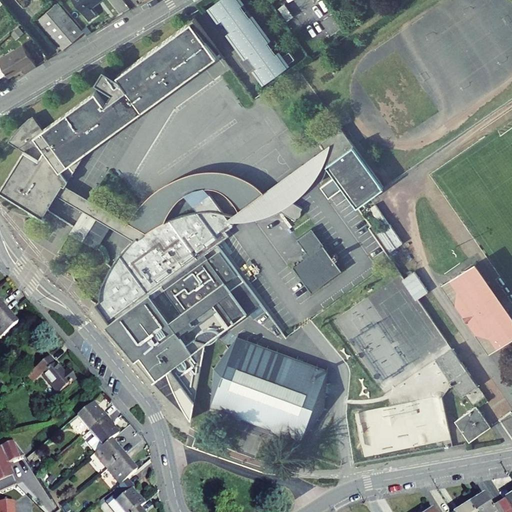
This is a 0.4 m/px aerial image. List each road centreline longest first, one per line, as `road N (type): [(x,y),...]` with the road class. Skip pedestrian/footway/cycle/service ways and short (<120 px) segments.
road 1 (residential): [(181,511),(152,408),(78,320)]
road 2 (residential): [(511,456),(367,483),(310,511)]
road 3 (residential): [(174,0),(0,104)]
road 4 (residential): [(78,320),(70,302),(18,253),(0,220)]
